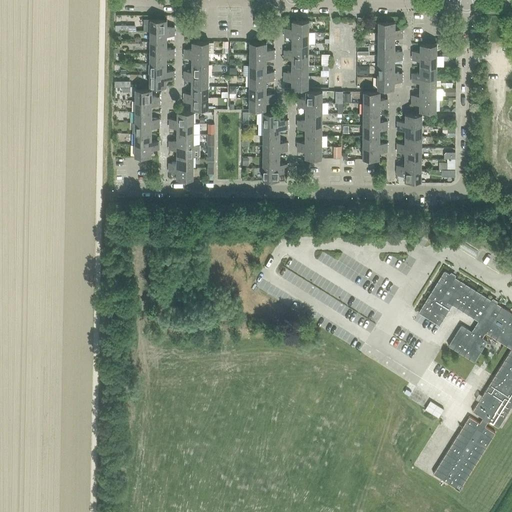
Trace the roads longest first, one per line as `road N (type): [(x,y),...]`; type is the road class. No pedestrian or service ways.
road 1 (residential): [(112,188),(465,191)]
road 2 (unclassified): [(465,191),(466,3)]
road 3 (unclassified): [(292,1),(466,3)]
